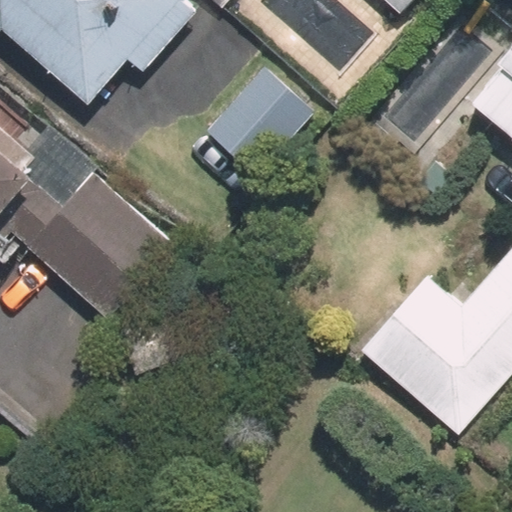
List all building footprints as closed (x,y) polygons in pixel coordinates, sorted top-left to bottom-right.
[(199,8),(190,0),(0,0),(0,34),(85,108),(125,62),(141,75),(199,8)] [(210,0),(220,8),(226,0),(210,0)] [(375,0),(397,20),(416,0),(375,0)] [(511,39),(459,102),(511,147),(511,39)] [(260,67),(199,136),(239,171),(301,102),(260,67)] [(0,206),(23,180),(0,160),(0,206)] [(177,240),(94,172),(30,249),(113,317),(177,240)] [(356,350),(454,439),(511,375),(511,249),(458,308),(423,277),(356,350)] [(163,313),(110,334),(127,379),(181,359),(163,313)]
